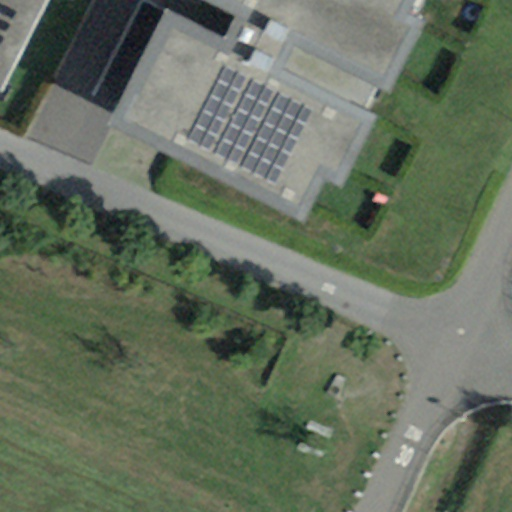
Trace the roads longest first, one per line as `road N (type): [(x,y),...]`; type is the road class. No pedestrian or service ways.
road 1 (residential): [(0,149),(463,340)]
road 2 (unclassified): [(385,511),(463,340)]
road 3 (unclassified): [(463,340),(511,228)]
